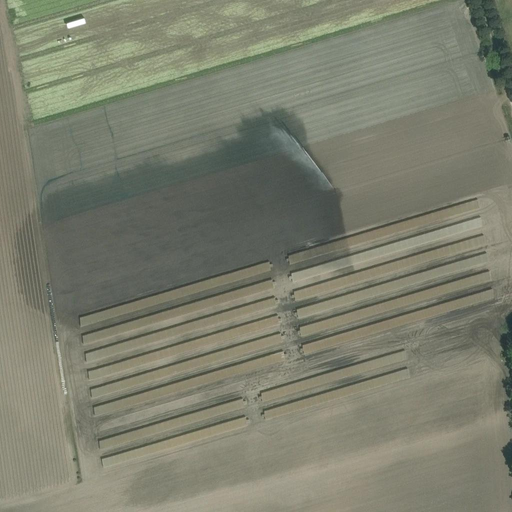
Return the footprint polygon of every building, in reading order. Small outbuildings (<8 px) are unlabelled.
[(447,148),(448,156),(480,149),(478,141),(447,148)] [(282,159),(285,168),(299,164),(297,155),(282,159)] [(285,174),(286,182),(321,177),(320,169),(285,174)] [(257,194),(269,190),(266,182),(254,186),(257,194)] [(289,196),(292,205),(334,190),(331,182),(289,196)] [(256,215),(273,210),(270,201),(254,206),(256,215)] [(104,212),(72,219),(74,228),(106,221),(104,212)] [(341,217),(295,231),(298,241),(344,227),(341,217)] [(124,223),(76,237),(78,247),(127,233),(124,223)] [(262,241),(264,250),(280,247),(278,238),(262,241)] [(336,249),(333,239),(299,249),(302,259),(336,249)] [(128,242),(79,255),(81,265),(131,252),(128,242)] [(82,274),(85,283),(133,269),(130,261),(82,274)] [(86,292),(88,302),(140,287),(137,278),(86,292)] [(138,296),(89,310),(92,320),(141,306),(138,296)] [(376,397),(424,387),(422,376),(374,386),(376,397)] [(229,413),(257,410),(256,400),(228,402),(229,413)] [(261,432),(259,423),(235,431),(238,439),(261,432)] [(109,437),(111,447),(159,437),(156,426),(109,437)] [(115,474),(171,459),(168,448),(112,464),(115,474)]
